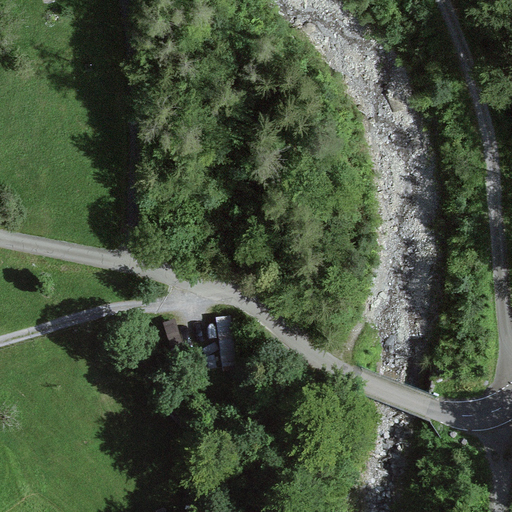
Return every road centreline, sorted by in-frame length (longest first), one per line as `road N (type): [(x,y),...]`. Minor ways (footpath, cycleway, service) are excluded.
road 1 (track): [(511,358),(476,91),(434,0)]
road 2 (track): [(137,265),(128,0)]
road 3 (residential): [(440,409),(315,361),(247,300),(217,288)]
road 4 (residential): [(217,288),(172,271),(0,236)]
road 5 (residential): [(217,288),(0,338)]
